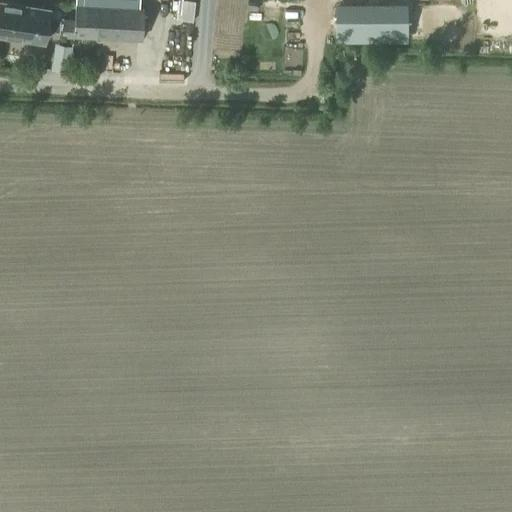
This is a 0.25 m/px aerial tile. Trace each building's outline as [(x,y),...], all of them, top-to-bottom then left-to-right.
[(241,45),(245,0),(216,0),(212,42),(241,45)] [(409,39),(408,0),(335,2),(336,41),(409,39)] [(0,1),(0,37),(44,43),(49,9),(0,1)] [(192,22),(194,2),(181,1),(179,20),(192,22)] [(61,18),(60,37),(143,41),(144,6),(75,3),(74,18),(61,18)]
